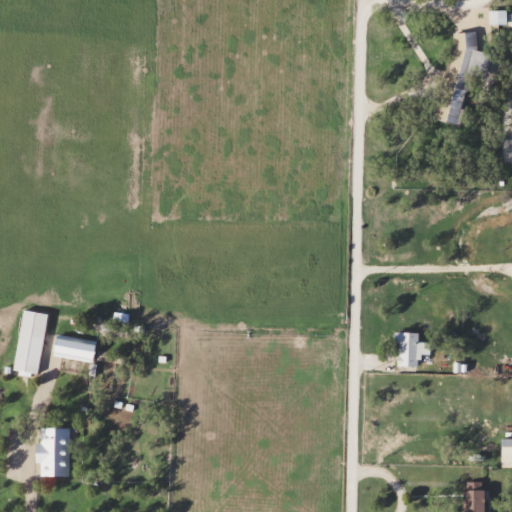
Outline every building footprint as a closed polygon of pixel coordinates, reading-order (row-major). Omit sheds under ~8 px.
[(486,11),(486,26),(511,26),(511,18),(505,18),(505,11),(486,11)] [(483,83),(490,55),(471,51),(474,36),(452,31),(431,120),(460,127),(472,80),(483,83)] [(11,373),(37,378),(46,314),(20,311),(11,373)] [(415,333),(393,333),(393,368),(415,368),(415,333)] [(91,363),(95,342),(53,335),(49,356),(91,363)] [(69,428),(39,428),(39,444),(33,444),(34,465),(38,465),(38,478),(69,478),(69,428)] [(511,439),(499,439),(499,469),(511,469),(511,439)] [(462,511),(482,511),(482,483),(462,483),(462,511)]
